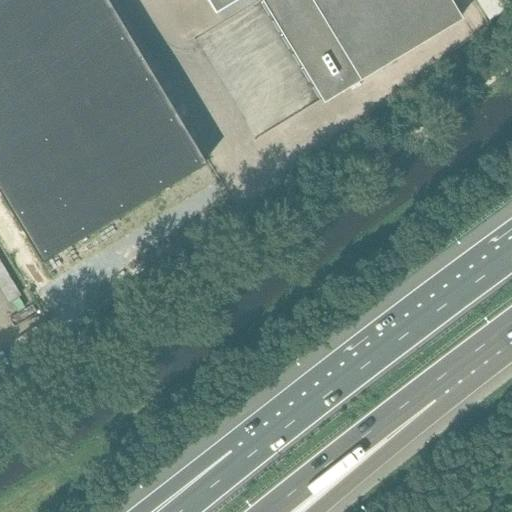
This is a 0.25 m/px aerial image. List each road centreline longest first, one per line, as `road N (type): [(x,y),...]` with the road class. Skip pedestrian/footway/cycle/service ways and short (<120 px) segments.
road 1 (motorway): [(511,257),(237,461)]
road 2 (motorway): [(277,511),(427,391)]
road 3 (motorway): [(318,511),(367,468),(427,391)]
